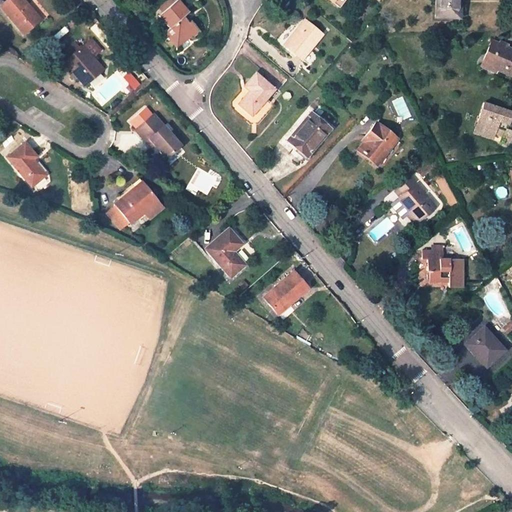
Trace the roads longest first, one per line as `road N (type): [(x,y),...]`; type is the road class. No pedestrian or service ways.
road 1 (residential): [(511,476),(415,385),(183,102)]
road 2 (residential): [(0,62),(95,115),(105,131),(95,148),(70,148),(0,103)]
road 3 (residential): [(183,102),(92,0)]
